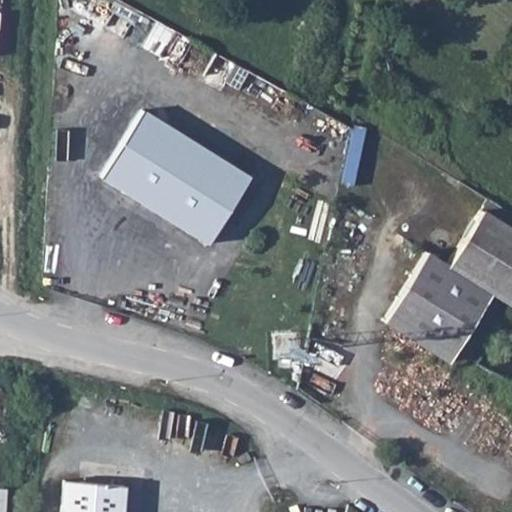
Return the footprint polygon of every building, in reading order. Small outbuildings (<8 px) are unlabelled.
[(239,167),(135,95),(91,160),(197,230),(239,167)] [(480,291),(484,286),(511,302),(511,229),(470,206),(438,262),(419,251),(416,255),(480,291)] [(480,291),(416,255),(376,320),(445,360),(484,293),(480,291)] [(511,309),(511,302),(484,286),(480,291),(484,293),(492,298),(511,309)] [(109,511),(113,470),(51,466),(47,511),(109,511)] [(283,492),(275,494),(278,502),(285,500),(283,492)]
